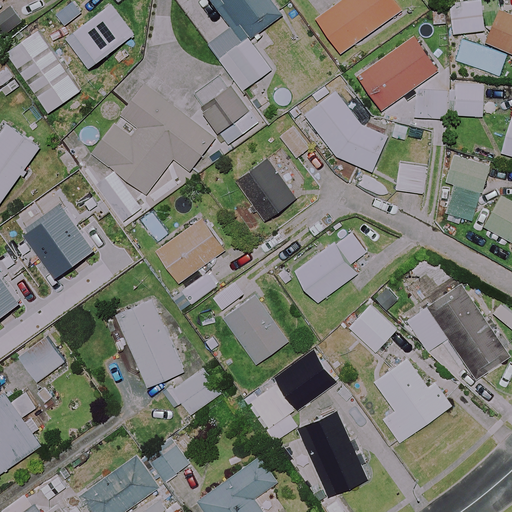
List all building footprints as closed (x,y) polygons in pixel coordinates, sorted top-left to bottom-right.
[(223,0),(225,2),(221,5),(238,30),(243,27),(251,38),(281,16),(270,0),(223,0)] [(402,8),(395,0),(341,0),(317,18),(342,53),(402,8)] [(483,30),(479,0),(449,0),(453,34),(483,30)] [(135,34),(112,4),(67,38),(90,68),(135,34)] [(511,14),(500,10),(486,43),(511,53),(511,14)] [(81,91),(38,29),(6,52),(50,113),(81,91)] [(272,69),(248,37),(220,58),(244,90),(272,69)] [(438,70),(414,37),(358,77),(382,110),(438,70)] [(258,122),(227,78),(197,99),(228,143),(258,122)] [(215,138),(145,84),(93,152),(147,193),(174,157),(191,170),(215,138)] [(483,85),(455,84),(454,115),(482,116),(483,85)] [(445,118),(446,91),(416,89),(414,117),(445,118)] [(363,126),(336,91),(306,114),(336,155),(373,171),(388,137),(363,126)] [(511,115),(501,152),(511,155),(511,115)] [(0,203),(41,148),(7,123),(0,132),(0,203)] [(310,146),(294,126),(279,137),(295,157),(310,146)] [(489,165),(453,153),(444,179),(455,183),(445,211),(471,220),(489,165)] [(295,200),(267,160),(239,179),(268,219),(295,200)] [(426,165),(399,162),(396,190),(423,193),(426,165)] [(142,207),(114,172),(97,187),(125,221),(142,207)] [(70,207),(59,190),(32,207),(43,225),(70,207)] [(511,201),(499,194),(482,226),(511,241),(511,201)] [(226,249),(203,217),(156,250),(179,282),(226,249)] [(366,252),(352,231),(296,271),(318,301),(358,273),(350,263),(366,252)] [(10,297),(34,291),(36,297),(56,292),(54,286),(84,278),(75,244),(1,262),(10,297)] [(217,285),(207,271),(183,290),(193,303),(217,285)] [(244,293),(234,282),(214,298),(224,309),(244,293)] [(510,357),(459,282),(406,318),(428,350),(449,336),(478,378),(510,357)] [(254,293),(222,315),(255,364),(288,342),(254,293)] [(183,371),(151,298),(117,314),(149,386),(183,371)] [(396,329),(370,303),(348,325),(374,351),(396,329)] [(0,361),(17,350),(1,326),(0,326),(0,361)] [(66,361),(53,342),(24,362),(37,381),(66,361)] [(278,382),(250,401),(268,428),(337,382),(315,349),(275,376),(278,382)] [(430,387),(406,354),(373,378),(396,410),(384,419),(400,441),(450,405),(435,384),(430,387)] [(221,394),(204,368),(174,387),(190,413),(221,394)] [(0,473),(42,445),(6,393),(0,396),(0,473)] [(297,430),(302,440),(308,454),(330,496),(368,476),(363,465),(366,464),(338,409),(297,430)] [(190,463),(172,436),(145,454),(164,481),(190,463)] [(122,511),(160,486),(137,453),(79,494),(91,511),(122,511)] [(278,481),(261,456),(199,499),(208,511),(265,511),(255,497),(278,481)] [(347,511),(339,496),(327,503),(331,511),(347,511)] [(166,511),(156,499),(145,509),(147,511),(166,511)] [(42,511),(36,503),(23,511),(42,511)]
